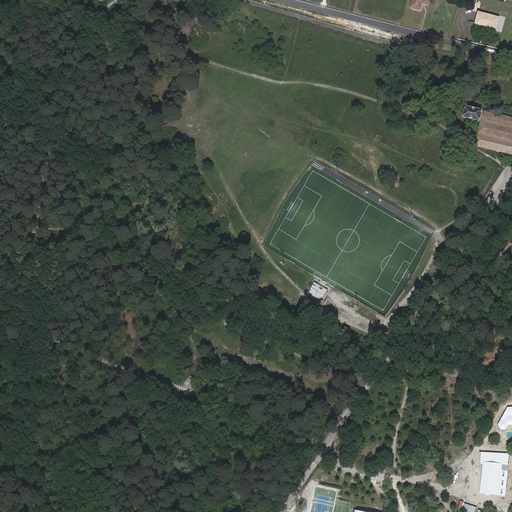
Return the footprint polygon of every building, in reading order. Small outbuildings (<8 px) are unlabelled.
[(429,0),(411,0),(410,7),(420,10),(422,4),(428,5),(429,0)] [(499,18),(478,12),(475,24),(495,29),(499,18)] [(481,120),(483,110),(466,105),(463,116),(481,120)] [(511,153),(511,116),(483,110),(481,120),(475,146),(511,153)] [(314,282),(307,295),(320,302),(327,289),(314,282)] [(511,409),(507,409),(505,414),(508,419),(504,423),(499,423),(497,427),(500,432),(505,432),(507,428),(511,429),(511,409)] [(481,468),(482,468),(480,493),(498,495),(500,471),(501,464),(504,464),(503,471),(509,472),(510,453),(480,451),(481,468)] [(503,471),(500,471),(498,495),(506,496),(509,472),(503,471)]
